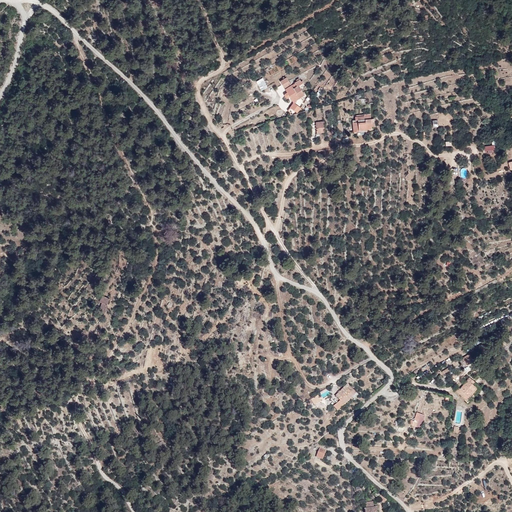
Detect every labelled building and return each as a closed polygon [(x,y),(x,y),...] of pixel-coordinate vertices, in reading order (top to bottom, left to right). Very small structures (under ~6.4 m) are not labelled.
[(137,28),(146,27),(145,20),(137,20),(137,28)] [(259,90),(266,86),(261,77),(254,81),(259,90)] [(291,98),(295,104),(307,96),(306,96),(300,86),(305,83),(304,81),(303,82),(302,80),(293,86),(288,78),(282,81),(289,93),(291,98)] [(263,99),(253,104),(257,111),(267,105),(263,99)] [(295,103),(291,108),(298,112),(301,108),(295,103)] [(360,129),(361,129),(373,129),(373,127),(376,127),(376,119),(372,119),(372,114),(365,115),(365,116),(356,117),(357,120),(359,120),(360,120),(360,129)] [(331,120),(317,121),(318,134),(332,133),(331,120)] [(95,157),(98,163),(104,160),(101,154),(95,157)] [(110,302),(103,300),(100,308),(107,311),(110,302)] [(463,356),(465,364),(472,361),(469,354),(463,356)] [(476,382),(470,378),(462,389),(460,387),(457,391),(468,400),(477,387),(474,384),(476,382)] [(358,393),(349,384),(337,397),(341,401),(346,406),(358,393)] [(319,396),(309,401),(310,403),(308,405),(310,407),(315,404),(316,405),(322,402),(319,396)] [(340,412),(346,406),(341,401),(335,407),(340,412)] [(321,449),(317,458),(323,460),(327,451),(321,449)] [(374,502),(367,502),(368,510),(366,510),(365,511),(378,511),(378,508),(375,509),(374,502)]
